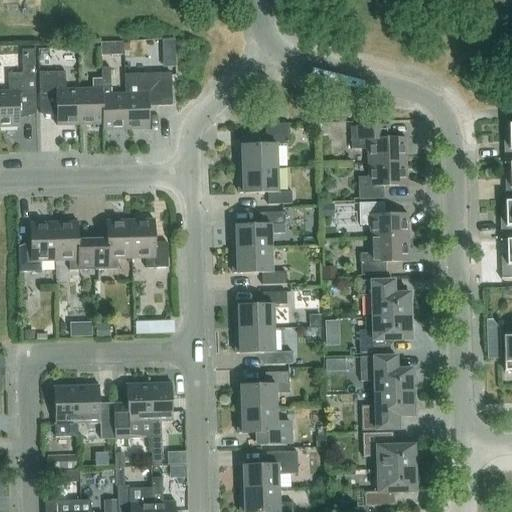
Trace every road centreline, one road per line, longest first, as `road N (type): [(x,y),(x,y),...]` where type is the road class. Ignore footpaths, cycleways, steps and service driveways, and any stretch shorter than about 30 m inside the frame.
road 1 (residential): [(462,443),(447,117),(415,91),(274,49)]
road 2 (residential): [(32,511),(27,354),(194,349)]
road 3 (residential): [(0,180),(189,175)]
road 4 (residential): [(189,175),(194,349)]
road 5 (residential): [(199,511),(194,349)]
road 6 (residential): [(274,49),(192,126),(189,175)]
